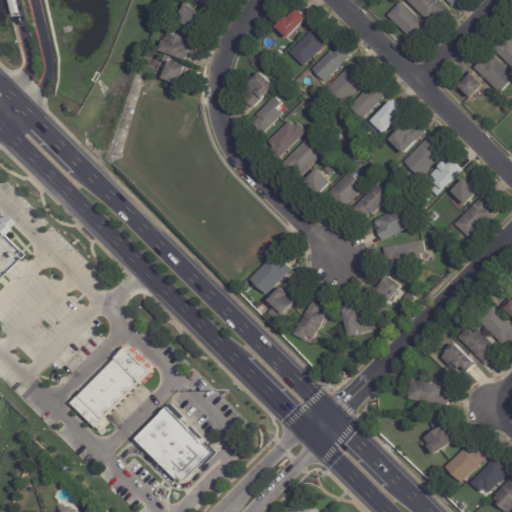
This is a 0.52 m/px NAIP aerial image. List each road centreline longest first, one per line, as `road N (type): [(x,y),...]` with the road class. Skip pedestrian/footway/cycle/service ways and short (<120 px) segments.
road 1 (primary): [(331,417),(82,163)]
road 2 (primary): [(0,123),(241,364)]
road 3 (residential): [(260,0),(224,53),(216,112),(249,170),(338,259)]
road 4 (residential): [(323,0),(511,183)]
road 5 (residential): [(331,417),(511,238)]
road 6 (residential): [(312,434),(281,445),(215,511)]
road 7 (residential): [(18,97),(41,92),(51,79),(34,0)]
road 8 (residential): [(415,89),(495,0)]
